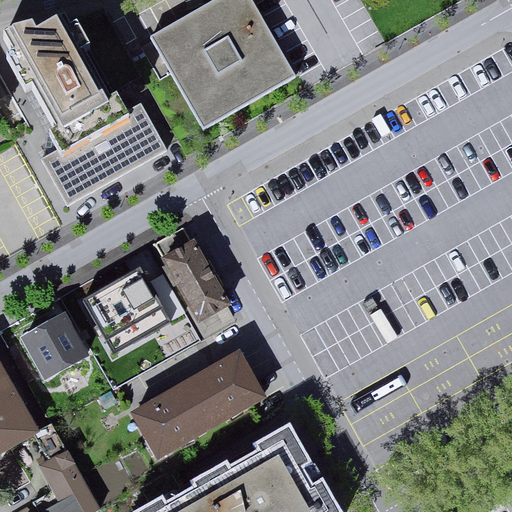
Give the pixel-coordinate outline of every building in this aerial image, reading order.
[(299,83),(252,0),(229,0),(154,42),(207,135),(299,83)] [(42,44),(36,35),(5,42),(17,63),(10,67),(30,102),(37,98),(68,153),(44,167),(71,213),(171,157),(142,106),(129,113),(123,104),(111,110),(108,104),(103,105),(60,33),(42,44)] [(47,201),(27,208),(34,228),(53,222),(47,201)] [(232,309),(186,227),(153,246),(200,327),(232,309)] [(92,305),(118,353),(189,314),(167,274),(149,284),(144,276),(92,305)] [(68,317),(21,340),(47,389),(93,365),(68,317)] [(269,402),(241,353),(131,415),(159,464),(269,402)] [(0,359),(0,460),(42,438),(0,359)] [(100,511),(56,431),(41,446),(50,462),(39,468),(57,502),(37,511),(100,511)] [(338,511),(293,431),(148,511),(338,511)]
